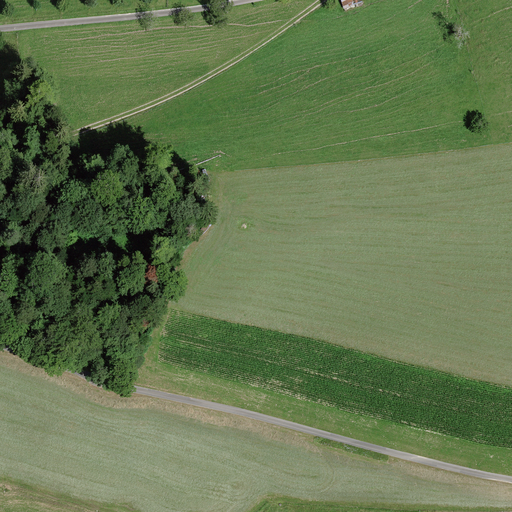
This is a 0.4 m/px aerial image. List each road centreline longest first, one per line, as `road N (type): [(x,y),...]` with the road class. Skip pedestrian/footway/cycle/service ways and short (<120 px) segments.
road 1 (track): [(202,209),(39,202),(17,196),(16,171),(59,139),(220,68),(321,0)]
road 2 (unclassified): [(0,344),(110,382),(511,479)]
road 3 (unclassified): [(249,0),(0,29)]
